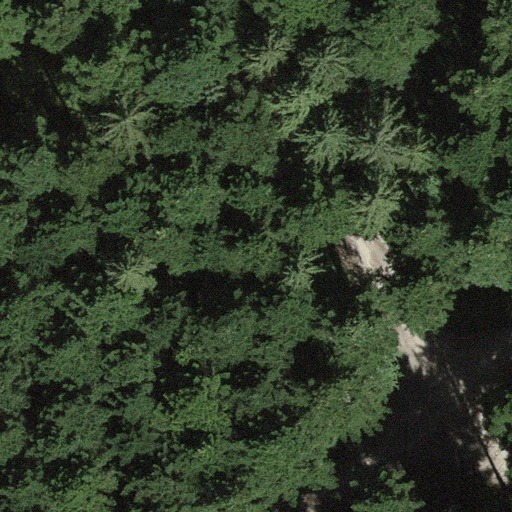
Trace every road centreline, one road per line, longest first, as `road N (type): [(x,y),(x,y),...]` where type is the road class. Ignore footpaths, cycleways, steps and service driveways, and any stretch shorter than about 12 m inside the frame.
road 1 (track): [(511,502),(157,0)]
road 2 (track): [(291,511),(511,347)]
